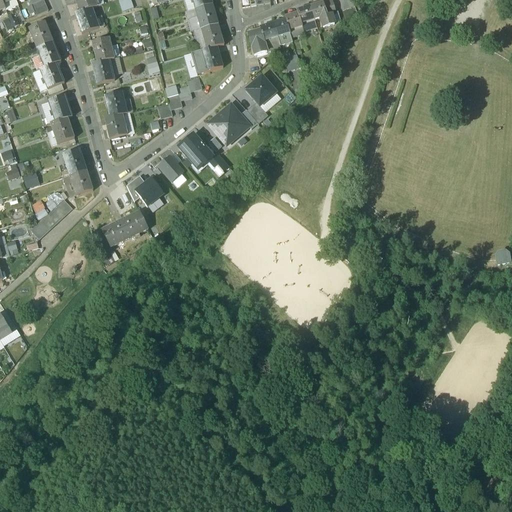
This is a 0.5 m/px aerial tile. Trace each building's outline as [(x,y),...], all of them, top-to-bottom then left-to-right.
[(93,0),(74,0),(80,14),(91,11),(96,9),(93,0)] [(123,14),(134,10),(131,0),(124,0),(119,2),(123,14)] [(208,0),(191,0),(194,12),(211,7),(208,0)] [(351,0),(338,0),(342,11),(354,8),(353,6),(351,0)] [(332,2),(323,5),(326,17),(331,16),(336,15),(332,2)] [(42,3),(32,7),(34,13),(44,8),(42,3)] [(323,5),(309,9),(313,22),(320,20),(327,18),(326,17),(323,5)] [(211,7),(194,12),(200,32),(217,27),(211,7)] [(44,8),(34,13),(36,18),(47,14),(44,8)] [(309,9),(296,13),(297,16),(300,26),(313,22),(309,9)] [(80,14),(75,16),(82,36),(98,31),(91,11),(80,14)] [(297,16),(284,20),(285,23),(288,32),(301,28),(300,26),(297,16)] [(327,18),(320,20),(323,29),(334,26),(331,16),(326,17),(327,18)] [(2,21),(8,32),(16,28),(11,17),(2,21)] [(285,23),(272,27),(276,39),(289,35),(288,32),(285,23)] [(52,44),(44,25),(28,31),(36,51),(52,44)] [(217,27),(200,32),(206,52),(216,49),(223,47),(217,27)] [(272,27),(259,31),(260,33),(263,44),(276,39),(272,27)] [(260,33),(247,37),(254,57),(266,53),(263,44),(260,33)] [(108,40),(92,44),(97,65),(108,62),(113,61),(108,40)] [(52,44),(36,51),(44,70),(55,66),(60,64),(52,44)] [(206,52),(200,54),(205,74),(222,70),(216,49),(206,52)] [(197,77),(205,74),(200,54),(191,56),(197,77)] [(297,57),(284,61),(288,74),(301,70),(297,57)] [(147,60),(149,75),(160,73),(157,58),(147,60)] [(97,65),(92,66),(97,87),(113,83),(108,62),(97,65)] [(44,70),(39,72),(47,92),(63,85),(55,66),(44,70)] [(255,105),(259,110),(277,95),(262,77),(244,93),(255,105)] [(198,80),(192,81),(195,92),(201,91),(198,80)] [(192,81),(186,83),(188,89),(189,94),(195,92),(192,81)] [(0,98),(9,95),(6,88),(0,89),(0,98)] [(188,89),(182,90),(185,101),(191,100),(189,94),(188,89)] [(182,90),(176,92),(178,97),(180,103),(185,101),(182,90)] [(121,95),(105,99),(109,119),(121,117),(126,115),(121,95)] [(178,97),(172,99),(175,110),(181,109),(180,103),(178,97)] [(0,105),(2,112),(10,109),(6,98),(0,100),(0,105)] [(64,98),(48,104),(55,124),(66,120),(71,118),(64,98)] [(172,99),(167,101),(168,106),(170,112),(175,110),(172,99)] [(255,105),(246,113),(258,126),(267,119),(259,110),(255,105)] [(168,106),(162,108),(165,119),(171,117),(170,112),(168,106)] [(162,108),(157,109),(160,120),(165,119),(162,108)] [(231,108),(208,127),(226,149),(249,130),(240,118),(231,108)] [(8,113),(12,123),(17,121),(13,111),(8,113)] [(246,113),(240,118),(249,130),(251,132),(258,126),(246,113)] [(109,119),(105,120),(109,141),(126,137),(121,117),(109,119)] [(55,124),(50,126),(57,146),(73,141),(66,120),(55,124)] [(194,138),(178,151),(197,174),(213,161),(194,138)] [(216,154),(222,149),(214,140),(209,145),(216,154)] [(79,152),(63,157),(70,177),(85,172),(79,152)] [(11,153),(2,154),(3,161),(12,160),(11,153)] [(228,169),(219,158),(210,166),(215,171),(218,168),(223,174),(228,169)] [(170,160),(158,169),(171,185),(183,176),(170,160)] [(17,168),(6,172),(9,182),(20,178),(17,168)] [(85,172),(70,177),(76,197),(92,192),(85,172)] [(26,189),(39,187),(37,175),(24,178),(26,189)] [(134,193),(144,185),(139,178),(127,188),(134,204),(140,200),(134,193)] [(147,210),(163,198),(150,181),(144,185),(134,193),(140,200),(147,210)] [(71,210),(63,202),(59,206),(67,214),(71,210)] [(67,214),(59,206),(55,210),(63,218),(67,214)] [(63,218),(55,210),(51,214),(59,222),(63,218)] [(59,222),(51,214),(47,217),(55,226),(59,222)] [(140,214),(102,233),(111,249),(148,231),(140,214)] [(55,226),(47,217),(43,221),(51,229),(55,226)] [(51,229),(43,221),(39,225),(47,233),(51,229)] [(47,233),(39,225),(35,229),(43,237),(47,233)] [(43,237),(35,229),(31,233),(38,241),(43,237)] [(98,234),(93,236),(98,245),(103,243),(98,234)] [(5,239),(0,240),(0,252),(2,259),(9,257),(5,239)] [(8,244),(11,257),(19,255),(16,242),(8,244)] [(37,245),(26,247),(28,253),(38,250),(37,245)] [(505,254),(498,256),(496,259),(497,266),(510,264),(509,256),(505,254)] [(12,324),(5,312),(0,314),(0,315),(7,327),(12,324)] [(12,324),(7,327),(11,335),(17,331),(12,324)] [(7,327),(0,331),(0,341),(0,342),(11,335),(7,327)]
